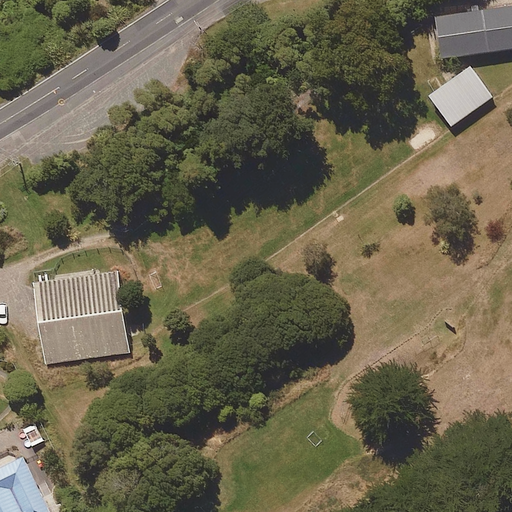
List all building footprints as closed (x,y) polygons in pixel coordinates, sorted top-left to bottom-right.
[(511,45),(511,2),(436,11),(441,54),(511,45)] [(493,94),(471,62),(430,91),(452,123),(493,94)] [(119,270),(26,283),(37,362),(130,350),(119,270)] [(44,439),(36,422),(23,427),(30,444),(44,439)] [(56,489),(43,495),(22,453),(0,463),(0,511),(59,511),(66,509),(56,489)]
